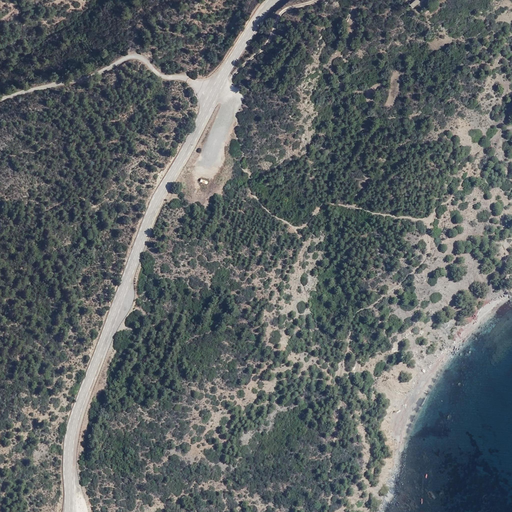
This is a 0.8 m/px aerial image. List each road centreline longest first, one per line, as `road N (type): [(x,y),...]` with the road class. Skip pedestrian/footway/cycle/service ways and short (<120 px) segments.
road 1 (tertiary): [(68,511),(72,431),(147,221),(272,0)]
road 2 (track): [(0,100),(132,56),(214,93)]
road 3 (track): [(220,82),(265,46),(281,13),(317,0)]
